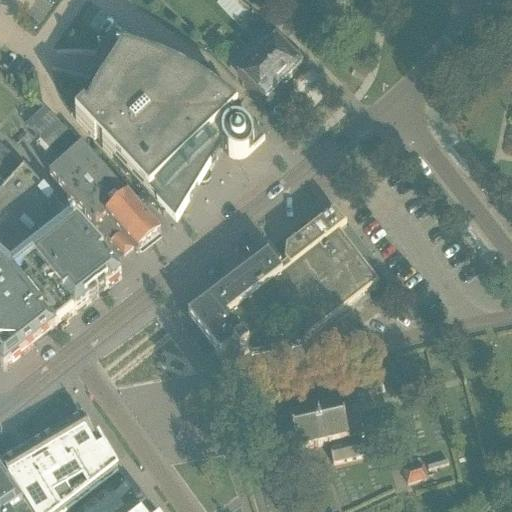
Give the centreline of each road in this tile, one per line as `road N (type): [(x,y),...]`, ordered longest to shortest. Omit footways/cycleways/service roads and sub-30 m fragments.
road 1 (residential): [(226,511),(240,501),(206,375),(511,317)]
road 2 (tertiary): [(393,105),(67,358)]
road 3 (residential): [(185,511),(67,358)]
road 4 (tertiary): [(511,257),(393,105)]
road 5 (tertiary): [(393,105),(477,0)]
